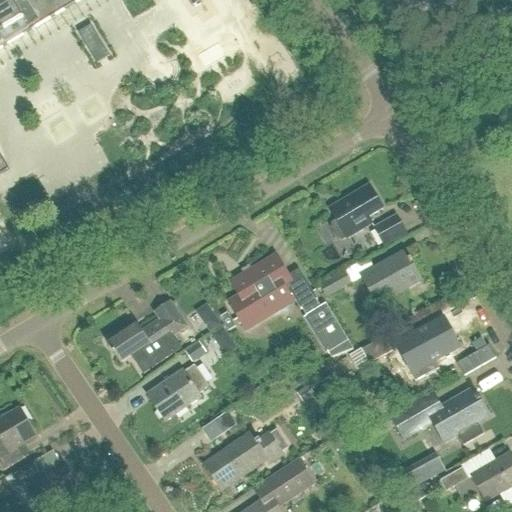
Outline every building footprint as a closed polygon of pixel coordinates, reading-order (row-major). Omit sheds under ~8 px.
[(0,0),(0,176),(9,171),(0,155),(0,50),(82,0),(0,0)] [(78,34),(97,65),(110,57),(91,26),(78,34)] [(329,212),(335,222),(331,224),(330,230),(337,241),(342,243),(371,226),(367,219),(381,211),(368,189),(329,212)] [(373,229),(384,248),(407,235),(397,216),(373,229)] [(361,279),(378,309),(422,284),(405,254),(361,279)] [(288,279),(276,258),(231,285),(241,302),(232,308),(244,327),(268,313),(270,317),(282,310),(279,304),(291,297),(300,312),(317,302),(299,272),(288,279)] [(356,300),(334,311),(355,350),(375,339),(356,300)] [(119,366),(132,357),(144,375),(181,351),(172,339),(188,328),(171,303),(155,314),(160,321),(142,333),(137,327),(107,347),(119,366)] [(326,305),(303,319),(326,356),(348,342),(326,305)] [(195,314),(200,322),(205,322),(214,317),(206,306),(195,314)] [(396,345),(394,346),(396,351),(412,379),(461,351),(444,318),(396,345)] [(211,337),(217,345),(222,345),(230,340),(222,329),(211,337)] [(388,336),(349,357),(357,372),(396,351),(394,346),(388,336)] [(193,363),(205,354),(200,346),(187,355),(193,363)] [(312,382),(328,376),(324,366),(308,372),(312,382)] [(199,395),(208,388),(194,367),(184,374),(183,373),(146,398),(164,424),(201,399),(199,395)] [(296,395),(303,404),(314,396),(307,387),(296,395)] [(390,420),(396,430),(403,442),(432,425),(443,445),(456,437),(463,448),(484,436),(483,435),(483,436),(477,425),(489,418),(473,392),(441,411),(432,396),(390,420)] [(0,464),(5,472),(26,460),(19,449),(37,438),(20,409),(0,421),(0,464)] [(375,438),(394,429),(389,418),(369,427),(375,438)] [(269,467),(283,457),(268,436),(256,444),(250,436),(204,467),(222,492),(266,461),(269,467)] [(470,479),(485,504),(511,488),(511,459),(510,456),(470,479)] [(279,511),(278,510),(315,485),(299,461),(254,492),(262,504),(251,511),(279,511)] [(50,511),(79,494),(62,465),(44,475),(37,463),(12,478),(19,491),(23,488),(31,502),(42,496),(50,511)] [(438,480),(445,493),(468,480),(461,467),(438,480)] [(413,468),(391,480),(400,497),(422,485),(413,468)] [(405,510),(433,494),(427,484),(399,500),(405,510)]
